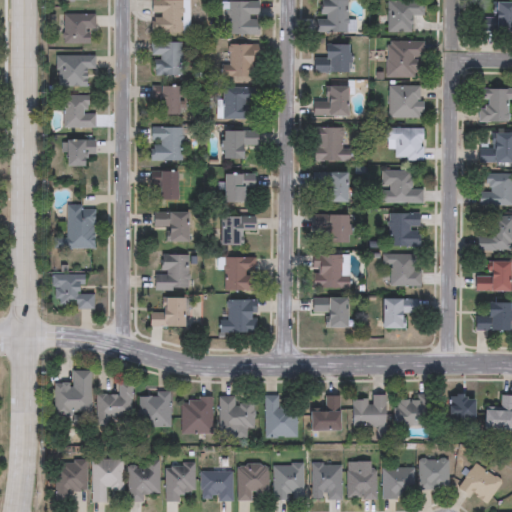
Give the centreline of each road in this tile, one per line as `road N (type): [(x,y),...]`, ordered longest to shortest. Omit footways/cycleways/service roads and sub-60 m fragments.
road 1 (tertiary): [(0,336),(91,335),(204,365),(511,364)]
road 2 (secondary): [(21,511),(27,0)]
road 3 (residential): [(457,0),(450,364)]
road 4 (residential): [(289,0),(286,364)]
road 5 (residential): [(124,0),(122,342)]
